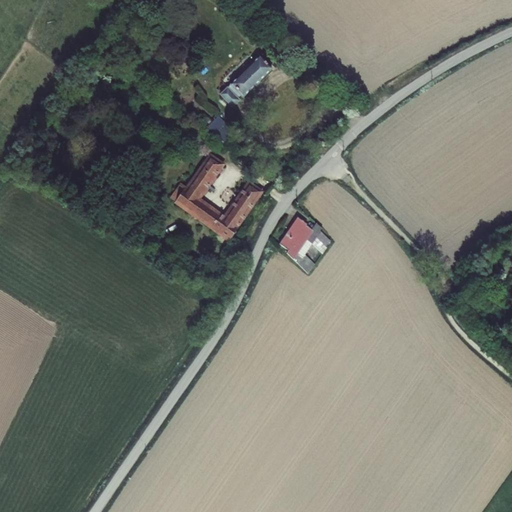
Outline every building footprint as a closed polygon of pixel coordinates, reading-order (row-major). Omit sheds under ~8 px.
[(221,96),(232,108),(239,101),(237,99),(240,96),(242,98),(271,69),(265,62),(260,58),(221,96)] [(194,111),(190,115),(197,122),(199,120),(201,118),(194,111)] [(204,115),(201,118),(199,120),(208,128),(212,123),(204,115)] [(212,123),(208,128),(224,142),(233,132),(218,117),(212,123)] [(177,203),(227,240),(231,235),(233,234),(233,232),(261,194),(261,195),(262,193),(249,184),(224,219),(198,200),(223,165),(211,156),(187,188),(177,203)] [(170,199),(177,203),(187,188),(181,184),(170,199)] [(313,231),(306,226),(307,225),(298,218),(279,245),(288,251),(286,253),(308,275),(314,265),(308,259),(305,261),(301,257),(297,253),(307,240),(312,233),(313,231)] [(301,257),(311,243),(323,254),(327,248),(326,246),(316,236),(320,231),(310,221),(307,225),(306,226),(313,231),(312,233),(307,240),(297,253),(301,257)] [(326,246),(331,241),(320,231),(316,236),(326,246)]
